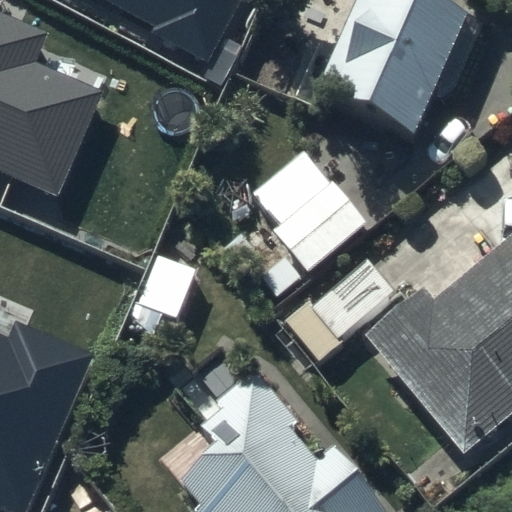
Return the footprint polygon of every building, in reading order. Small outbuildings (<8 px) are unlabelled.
[(97,0),(210,61),(243,0),(97,0)] [(462,25),(399,0),(342,0),(300,109),(412,152),(462,25)] [(49,30),(0,8),(0,169),(60,195),(105,89),(36,60),(49,30)] [(278,305),(307,281),(309,282),(369,232),(334,190),(331,193),(304,161),(256,202),(282,233),(276,239),(293,259),(261,285),(278,305)] [(511,200),(360,342),(472,462),(511,424),(511,200)] [(196,278),(160,264),(142,314),(178,327),(196,278)] [(342,346),(394,300),(366,268),(315,313),(309,307),(285,329),(321,370),(344,349),(342,346)] [(0,506),(13,511),(28,511),(96,352),(14,317),(5,338),(0,335),(0,506)] [(164,456),(181,505),(186,511),(376,511),(342,455),(257,379),(164,456)]
